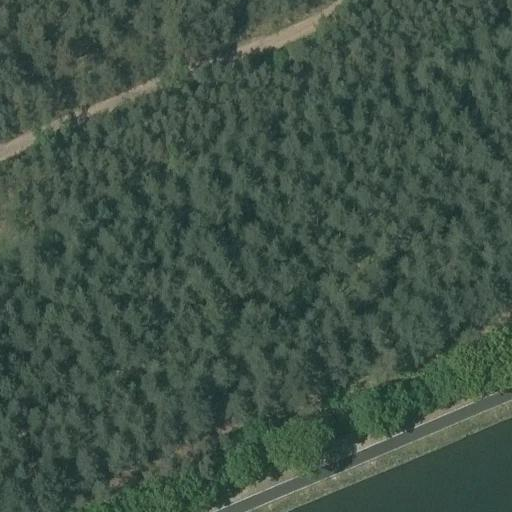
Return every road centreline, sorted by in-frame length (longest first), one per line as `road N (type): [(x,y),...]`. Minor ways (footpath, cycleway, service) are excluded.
road 1 (track): [(0,164),(380,0)]
road 2 (track): [(253,0),(0,112)]
